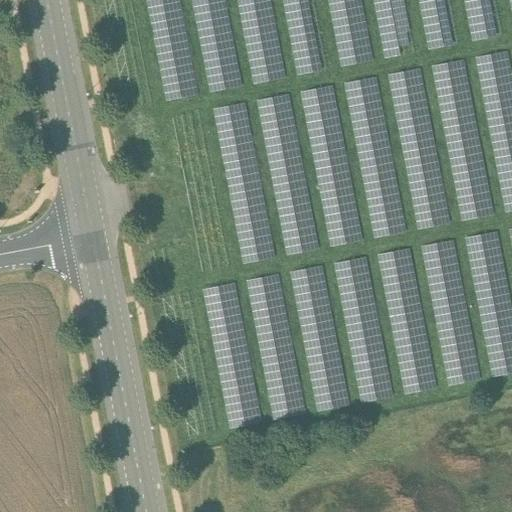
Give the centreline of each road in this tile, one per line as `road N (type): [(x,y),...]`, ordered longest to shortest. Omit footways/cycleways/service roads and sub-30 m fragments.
road 1 (tertiary): [(138,511),(91,236)]
road 2 (tertiary): [(91,236),(46,0)]
